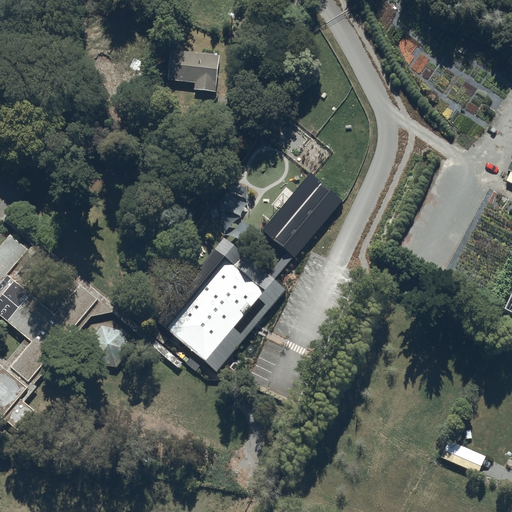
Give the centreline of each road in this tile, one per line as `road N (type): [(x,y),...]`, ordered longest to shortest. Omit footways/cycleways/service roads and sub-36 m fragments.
road 1 (unknown): [(287,0),(247,103),(200,153),(162,168),(10,186)]
road 2 (unknown): [(323,0),(362,70),(380,153),(294,318)]
